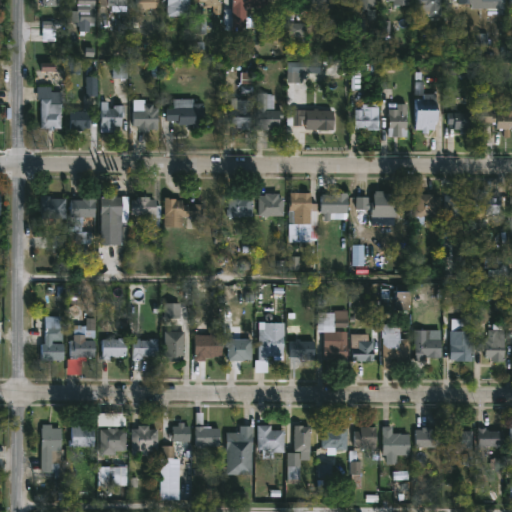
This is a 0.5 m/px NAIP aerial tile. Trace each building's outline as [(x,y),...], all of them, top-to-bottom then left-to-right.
[(43,0),(43,8),(62,8),(62,0),(43,0)] [(96,0),(96,8),(77,8),(77,2),(70,2),(70,0),(96,0)] [(127,0),(100,0),(101,8),(127,8),(127,0)] [(158,0),(158,8),(137,9),(137,0),(158,0)] [(190,0),(190,15),(168,16),(168,0),(190,0)] [(222,0),(222,14),(213,14),(213,6),(206,7),(205,6),(205,2),(193,2),(193,0),(222,0)] [(267,0),(267,7),(247,7),(247,27),(232,27),(232,0),(267,0)] [(333,0),(333,8),(320,8),(320,12),(311,11),(311,8),(301,7),(301,0),(333,0)] [(377,0),(377,6),(370,6),(370,8),(377,8),(377,19),(368,18),(368,9),(363,9),(363,5),(358,5),(358,0),(377,0)] [(443,0),(443,16),(428,16),(428,10),(423,9),(423,6),(416,6),(415,0),(443,0)] [(305,24),(304,48),(288,47),(289,23),(305,24)] [(423,71),(423,81),(426,81),(426,93),(438,93),(438,123),(436,123),(436,129),(431,129),(431,131),(417,130),(417,98),(426,98),(426,95),(417,95),(416,71),(423,71)] [(54,87),(54,94),(63,94),(63,104),(61,104),(61,128),(55,128),(55,130),(49,130),(49,128),(42,128),(42,100),(37,100),(37,86),(54,87)] [(277,93),(277,110),(284,111),(284,119),(281,119),(280,131),(258,130),(260,93),(277,93)] [(195,98),(195,103),(204,103),(205,124),(203,124),(203,128),(194,128),(194,124),(179,125),(179,121),(168,121),(167,109),(174,108),(174,99),(195,98)] [(145,99),(145,103),(154,103),(153,107),(159,107),(159,129),(140,129),(140,127),(133,126),(134,99),(145,99)] [(239,99),(252,100),(252,131),(238,131),(238,124),(231,124),(231,99),(239,99)] [(111,109),(115,109),(116,105),(126,106),(126,115),(123,115),(123,127),(116,127),(116,130),(101,130),(102,102),(109,102),(109,108),(111,109)] [(399,103),(409,104),(408,137),(390,137),(390,109),(399,109),(399,103)] [(364,106),(365,113),(367,113),(367,109),(378,109),(379,113),(380,113),(381,130),(368,130),(368,127),(357,127),(356,107),(364,106)] [(319,109),(319,110),(335,111),(335,129),(307,128),(308,120),(303,120),(303,125),(288,125),(288,110),(319,109)] [(511,109),(511,137),(505,138),(505,129),(498,129),(498,122),(480,122),(480,110),(493,109),(493,113),(508,113),(508,110),(511,109)] [(85,128),(85,131),(79,131),(79,128),(72,128),(72,111),(93,111),(93,128),(85,128)] [(474,113),(474,130),(464,130),(464,132),(460,132),(460,130),(453,130),(453,125),(447,125),(447,113),(474,113)] [(384,190),(384,193),(406,193),(406,206),(400,206),(400,217),(373,217),(373,214),(357,214),(357,196),(375,195),(377,191),(384,190)] [(255,192),(254,216),(230,216),(230,191),(255,192)] [(489,191),(489,195),(504,195),(504,214),(475,214),(475,195),(483,195),(483,191),(489,191)] [(313,193),(312,225),(296,225),(296,211),(291,211),(291,195),(299,195),(299,193),(313,193)] [(281,194),(281,198),(286,198),(285,216),(260,215),(261,196),(266,196),(266,194),(281,194)] [(349,195),(349,219),(331,219),(331,221),(324,221),(325,213),(321,213),(322,194),(349,195)] [(442,196),(441,217),(426,216),(426,224),(417,224),(416,209),(417,209),(418,194),(442,196)] [(120,197),(130,196),(129,246),(100,245),(101,197),(108,197),(108,195),(120,197)] [(454,195),(454,197),(471,197),(471,217),(445,217),(445,195),(454,195)] [(51,196),(51,198),(67,199),(66,219),(40,218),(41,196),(51,196)] [(157,200),(156,217),(132,214),(133,200),(139,200),(139,196),(150,197),(150,199),(157,200)] [(172,197),(172,199),(176,199),(176,200),(184,200),(183,205),(195,206),(195,204),(203,204),(203,217),(189,216),(189,217),(181,217),(181,228),(164,228),(165,197),(172,197)] [(83,217),(83,232),(92,232),(92,245),(77,244),(77,231),(70,231),(70,200),(97,198),(97,217),(83,217)] [(412,310),(398,310),(397,287),(412,287),(412,310)] [(335,327),(335,331),(348,331),(347,361),(324,361),(325,332),(318,332),(318,312),(349,311),(348,327),(335,327)] [(61,317),(60,338),(52,338),(52,343),(64,344),(63,360),(41,361),(41,343),(44,344),(45,316),(61,317)] [(401,320),(401,339),(411,339),(411,359),(393,359),(393,370),(384,370),(384,333),(383,333),(383,324),(388,324),(388,320),(401,320)] [(219,321),(219,328),(222,328),(222,356),(205,357),(205,361),(195,360),(195,335),(211,335),(211,328),(213,328),(213,321),(219,321)] [(285,324),(284,352),(278,352),(278,357),(269,357),(268,374),(256,373),(256,360),(260,360),(261,330),(266,330),(266,322),(285,324)] [(501,324),(501,329),(505,329),(505,362),(492,362),(492,357),(487,357),(487,349),(482,349),(482,343),(487,343),(487,338),(490,338),(490,329),(493,329),(492,325),(501,324)] [(427,330),(427,340),(441,340),(442,357),(431,356),(431,360),(416,360),(415,330),(427,330)] [(473,343),(473,362),(456,362),(456,360),(450,360),(451,330),(473,331),(473,343)] [(186,345),(185,357),(184,357),(183,361),(167,361),(167,357),(165,357),(165,332),(186,332),(186,345)] [(370,334),(370,341),(374,341),(374,361),(352,361),(352,334),(370,334)] [(125,339),(124,356),(112,356),(112,359),(100,359),(101,338),(107,339),(107,337),(125,339)] [(91,340),(95,340),(95,357),(92,357),(92,358),(86,357),(86,359),(80,359),(79,374),(67,374),(70,339),(79,340),(79,338),(91,340)] [(234,338),(253,339),(253,360),(228,361),(228,347),(226,347),(226,339),(234,338)] [(158,339),(158,356),(143,356),(143,361),(133,361),(133,340),(138,340),(138,339),(141,339),(141,340),(158,339)] [(296,339),(300,339),(300,341),(315,341),(315,360),(297,360),(297,359),(290,359),(290,341),(296,341),(296,339)] [(204,413),(204,427),(220,429),(220,447),(196,447),(197,413),(204,413)] [(185,423),(185,426),(190,426),(191,442),(173,442),(173,438),(170,438),(170,432),(173,432),(173,426),(179,426),(179,423),(185,423)] [(53,425),(53,428),(62,428),(63,451),(61,451),(61,462),(65,462),(66,478),(55,478),(55,472),(42,472),(41,428),(43,428),(43,425),(53,425)] [(126,430),(126,451),(115,451),(115,456),(100,456),(100,429),(108,429),(108,425),(118,426),(118,429),(126,430)] [(150,425),(150,429),(157,429),(158,451),(148,451),(148,456),(132,455),(132,429),(139,429),(139,425),(150,425)] [(272,425),(272,430),(285,430),(285,453),(274,453),(274,459),(262,459),(262,450),(258,450),(257,425),(272,425)] [(306,425),(305,427),(312,427),(312,452),(296,452),(297,425),(306,425)] [(94,447),(70,447),(70,440),(72,440),(72,426),(87,426),(87,428),(95,428),(94,447)] [(229,475),(226,475),(226,433),(240,433),(240,426),(253,426),(253,475),(229,475)] [(393,426),(393,433),(411,434),(411,455),(397,455),(397,464),(386,465),(386,455),(383,455),(383,426),(393,426)] [(348,427),(348,450),(336,450),(336,448),(323,449),(323,431),(334,431),(334,427),(348,427)] [(377,427),(377,450),(365,449),(365,447),(356,447),(356,430),(361,430),(361,427),(377,427)] [(430,427),(430,429),(436,429),(436,431),(440,431),(440,448),(416,448),(416,429),(423,429),(423,427),(430,427)] [(456,427),(456,430),(474,431),(473,448),(452,449),(452,448),(447,448),(447,427),(456,427)] [(487,427),(487,430),(490,430),(490,431),(506,431),(506,447),(480,447),(480,427),(487,427)] [(357,461),(362,461),(362,489),(353,489),(352,474),(350,474),(350,451),(358,451),(357,461)]
